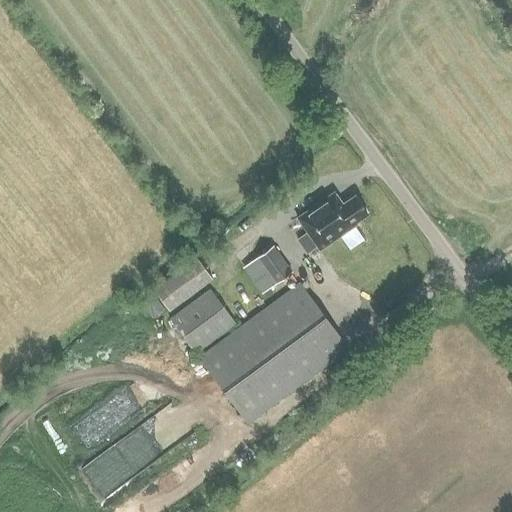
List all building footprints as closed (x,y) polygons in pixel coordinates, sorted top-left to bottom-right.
[(297,218),(319,250),(356,225),(355,223),(367,214),(354,196),(342,205),(334,193),(297,218)] [(272,246),(243,267),(263,294),(269,290),(292,273),(272,246)] [(155,290),(171,311),(213,278),(198,258),(155,290)] [(201,358),(223,387),(250,423),(350,347),(302,282),(201,358)] [(198,352),(223,333),(237,323),(223,304),(212,289),(172,319),(198,352)] [(150,317),(163,307),(154,295),(141,305),(150,317)]
